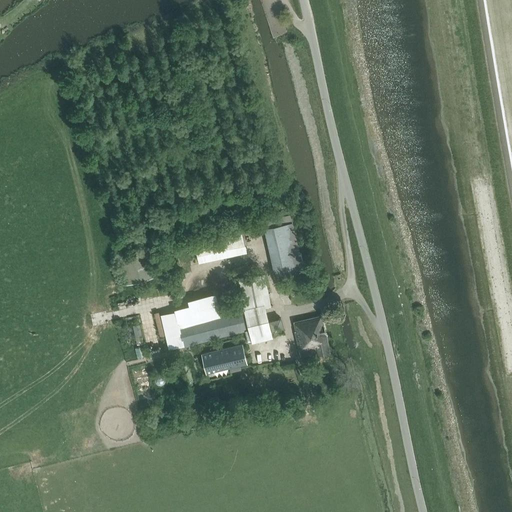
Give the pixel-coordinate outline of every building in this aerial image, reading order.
[(292,218),(264,226),(275,275),(302,267),(292,218)] [(241,229),(193,241),(198,262),(246,251),(241,229)] [(125,285),(158,276),(149,247),(117,256),(125,285)] [(219,273),(222,286),(233,283),(230,270),(219,273)] [(271,303),(265,273),(238,279),(244,309),(266,303),(271,303)] [(281,293),(286,292),(282,276),(277,278),(281,293)] [(174,309),(160,312),(159,310),(152,311),(159,337),(166,334),(169,346),(184,342),(180,326),(221,315),(215,290),(188,297),(188,302),(173,306),(174,309)] [(266,303),(244,309),(250,330),(246,332),(248,340),(251,338),(252,341),(275,335),(271,321),(266,303)] [(184,342),(184,347),(246,332),(250,330),(244,309),(221,315),(180,326),(184,342)] [(330,353),(322,314),(294,321),(296,331),(295,332),(300,355),(305,358),(330,353)] [(275,335),(286,331),(282,318),(271,321),(275,335)] [(140,324),(133,325),(136,337),(143,336),(140,324)] [(138,345),(144,343),(143,336),(136,337),(138,345)] [(153,362),(166,359),(162,344),(149,347),(153,362)] [(202,353),(207,372),(247,363),(243,344),(202,353)] [(158,373),(165,374),(166,368),(160,366),(158,373)]
